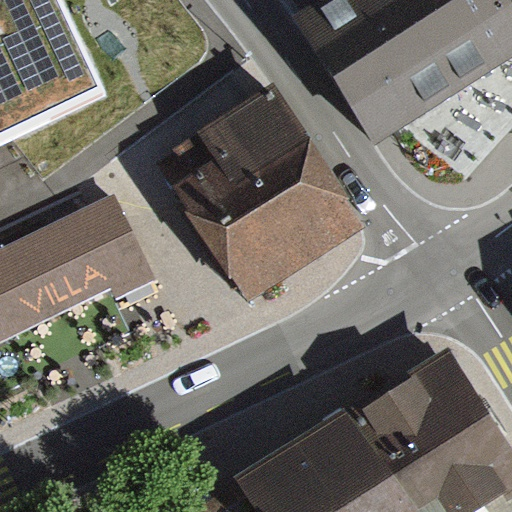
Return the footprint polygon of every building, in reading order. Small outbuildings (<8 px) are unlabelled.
[(0,0),(0,144),(106,95),(61,0),(0,0)] [(378,135),(511,51),(511,0),(335,0),(305,19),(378,135)] [(163,166),(246,301),(365,228),(273,79),(197,126),(206,140),(163,166)] [(0,343),(112,289),(117,299),(156,280),(115,196),(0,251),(0,343)] [(511,511),(511,447),(448,350),(352,417),(344,408),(236,476),(181,507),(183,511),(511,511)]
